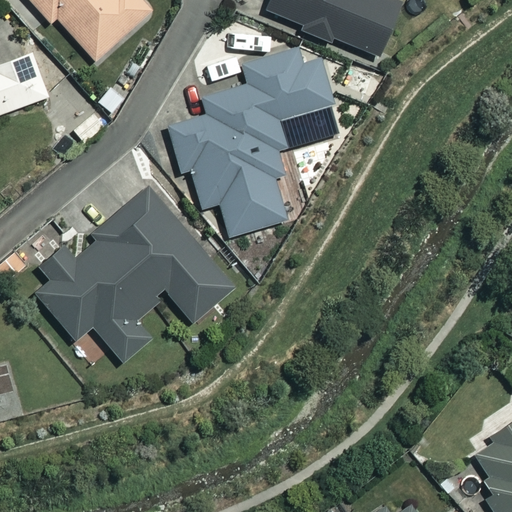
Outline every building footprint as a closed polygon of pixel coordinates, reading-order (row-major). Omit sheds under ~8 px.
[(24,0),(48,26),(54,20),(91,61),(149,9),(140,0),(24,0)] [(265,0),(262,9),(299,25),(297,29),(327,42),(329,37),(373,55),(396,0),(395,0),(265,0)] [(0,112),(44,96),(28,52),(0,62),(0,112)] [(225,235),(281,219),(271,179),(282,177),(275,149),(282,147),(274,117),(334,105),(328,77),(319,78),(313,57),(298,59),(297,52),(237,64),(242,83),(234,89),(206,91),(199,95),(198,102),(203,116),(164,124),(175,174),(187,170),(196,211),(217,205),(225,235)] [(371,74),(348,66),(341,86),(364,94),(371,74)] [(146,187),(86,236),(91,242),(74,256),(64,244),(36,268),(46,280),(31,292),(71,340),(89,326),(120,363),(153,335),(133,311),(160,288),(190,324),(231,289),(146,187)] [(79,191),(68,200),(88,226),(100,217),(79,191)] [(20,269),(8,256),(0,262),(0,283),(2,285),(20,269)] [(511,511),(511,417),(484,435),(488,441),(467,453),(486,484),(476,490),(490,511),(511,511)] [(413,511),(403,495),(376,511),(413,511)]
